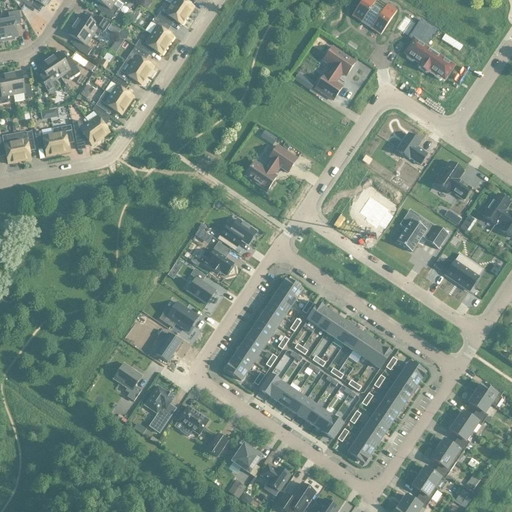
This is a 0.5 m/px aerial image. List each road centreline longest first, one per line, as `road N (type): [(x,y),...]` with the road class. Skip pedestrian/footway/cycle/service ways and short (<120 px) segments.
road 1 (residential): [(456,370),(380,484),(363,489),(196,371),(274,250)]
road 2 (residential): [(216,0),(115,150),(0,180)]
road 3 (residential): [(298,214),(377,99),(400,98),(450,132)]
road 4 (residential): [(478,337),(298,214)]
road 5 (residential): [(274,250),(456,370)]
